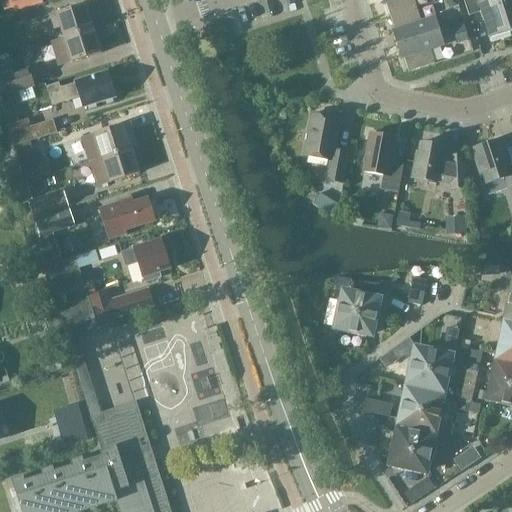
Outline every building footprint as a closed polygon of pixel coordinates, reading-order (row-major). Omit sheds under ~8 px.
[(11,0),(15,11),(41,3),(39,0),(11,0)] [(381,0),(383,4),(386,3),(390,16),(417,7),(414,0),(381,0)] [(510,31),(499,0),(463,0),(468,15),(481,11),(490,38),(510,31)] [(511,0),(499,0),(510,31),(511,30),(511,0)] [(51,41),(93,29),(86,4),(59,12),(60,17),(52,19),(55,31),(64,28),(67,36),(51,41)] [(421,21),(417,7),(390,16),(394,29),(391,30),(396,44),(439,30),(435,16),(421,21)] [(34,21),(34,20),(30,9),(17,13),(21,25),(34,21)] [(100,54),(93,29),(51,41),(58,65),(71,62),(100,54)] [(444,45),(439,30),(396,44),(400,58),(404,57),(408,71),(434,63),(430,49),(444,45)] [(13,73),(0,76),(0,97),(18,92),(33,87),(27,68),(13,73)] [(114,98),(111,86),(106,73),(73,83),(73,84),(59,88),(58,83),(45,87),(51,106),(77,98),(81,109),(114,98)] [(18,95),(0,100),(0,109),(5,125),(17,121),(13,106),(20,104),(18,95)] [(341,182),(347,153),(333,150),(339,119),(311,114),(304,155),(330,160),(326,179),(341,182)] [(27,119),(25,120),(6,126),(4,126),(11,147),(31,141),(34,140),(30,128),(27,119)] [(87,162),(101,158),(130,148),(122,123),(92,132),(93,133),(79,137),(87,162)] [(398,192),(403,165),(391,163),(395,138),(369,133),(362,171),(383,175),(380,189),(398,192)] [(502,139),(472,149),(483,184),(505,177),(510,193),(511,192),(511,165),(511,166),(502,139)] [(416,152),(411,177),(436,182),(437,180),(450,183),(450,188),(464,188),(463,156),(449,156),(449,158),(441,157),(443,147),(433,145),(431,142),(426,141),(423,143),(420,143),(418,153),(416,152)] [(138,174),(130,148),(101,158),(87,162),(95,187),(138,174)] [(18,164),(24,183),(47,175),(41,156),(18,164)] [(63,192),(28,203),(33,220),(68,209),(63,192)] [(126,200),(98,209),(108,241),(127,236),(125,230),(155,221),(148,198),(127,204),(126,200)] [(33,220),(39,238),(74,227),(68,209),(33,220)] [(407,216),(396,214),(394,227),(404,230),(407,216)] [(462,220),(443,220),(443,236),(462,236),(462,220)] [(120,254),(121,257),(125,267),(138,263),(145,284),(159,279),(157,273),(172,268),(163,240),(134,249),(120,254)] [(42,268),(64,338),(96,328),(74,258),(43,268),(42,268)] [(499,267),(482,266),(482,276),(499,276),(499,267)] [(339,291),(338,297),(345,298),(366,332),(373,333),(380,299),(376,298),(379,286),(349,284),(349,280),(337,277),(334,290),(339,291)] [(412,278),(410,291),(424,294),(426,281),(412,278)] [(511,288),(509,288),(501,322),(511,324),(511,288)] [(152,308),(147,291),(111,301),(116,318),(152,308)] [(421,307),(424,294),(410,291),(407,303),(421,307)] [(366,332),(345,298),(338,297),(330,331),(364,338),(366,332)] [(511,324),(501,322),(494,355),(501,356),(511,349),(511,324)] [(437,395),(439,388),(417,355),(419,347),(412,346),(413,345),(408,338),(402,342),(410,353),(402,387),(437,395)] [(452,355),(419,347),(417,355),(439,388),(445,390),(452,355)] [(511,349),(501,356),(499,364),(511,366),(511,349)] [(467,351),(465,358),(478,360),(480,353),(467,351)] [(478,360),(465,358),(464,365),(477,367),(478,360)] [(511,366),(499,364),(498,370),(511,391),(511,366)] [(475,374),(477,367),(464,365),(463,371),(475,374)] [(511,391),(498,370),(491,369),(484,403),(511,408),(511,391)] [(474,380),(475,374),(463,371),(461,377),(474,380)] [(473,387),(474,380),(461,377),(460,384),(473,387)] [(471,394),(473,387),(460,384),(458,392),(471,394)] [(435,402),(437,395),(402,387),(395,421),(402,422),(435,402)] [(470,401),(471,394),(458,392),(457,398),(470,401)] [(455,405),(454,410),(467,413),(468,408),(470,401),(457,398),(455,405)] [(361,399),(359,410),(369,413),(371,401),(361,399)] [(402,422),(400,429),(435,436),(442,403),(435,402),(402,422)] [(85,508),(114,499),(118,511),(170,511),(137,411),(92,425),(97,439),(98,442),(101,452),(99,452),(101,457),(82,463),(81,458),(70,462),(71,466),(53,472),(51,467),(40,471),(41,475),(23,481),(21,477),(10,480),(12,485),(16,498),(17,503),(20,511),(74,511),(84,509),(85,510),(86,509),(85,508)] [(400,429),(399,436),(421,468),(428,470),(435,472),(441,445),(433,443),(435,436),(400,429)] [(421,468),(399,436),(381,432),(376,454),(388,456),(385,468),(420,476),(421,468)] [(424,478),(413,486),(419,496),(431,488),(424,478)]
